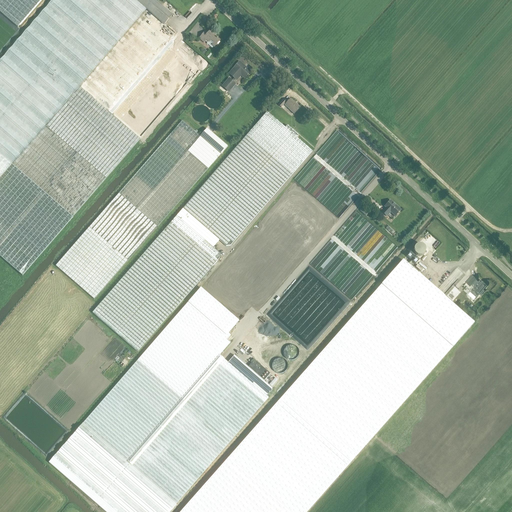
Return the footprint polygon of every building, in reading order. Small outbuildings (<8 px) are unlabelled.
[(178,37),(164,25),(135,0),(52,0),(46,7),(14,44),(0,60),(0,257),(22,276),(73,217),(116,167),(140,139),(142,141),(205,69),(174,42),(178,37)] [(0,0),(0,12),(17,27),(41,0),(0,0)] [(135,0),(164,25),(172,15),(154,0),(135,0)] [(215,47),(220,41),(214,36),(216,35),(211,30),(206,35),(204,33),(199,39),(204,43),(206,40),(215,47)] [(244,78),(250,71),(239,63),(229,74),(236,80),(241,75),(244,78)] [(228,93),(236,84),(229,78),(221,86),(228,93)] [(294,114),(300,108),(291,100),(285,106),(294,114)] [(103,300),(92,313),(117,334),(138,352),(179,305),(207,273),(219,259),(219,254),(213,248),(219,241),(226,246),(230,246),(264,207),(312,152),(297,138),(285,128),(267,112),(264,116),(246,136),(222,164),(185,206),(158,237),(130,269),(103,300)] [(207,129),(200,137),(182,121),(55,266),(94,300),(221,155),(227,147),(207,129)] [(385,208),(381,212),(387,217),(391,213),(395,217),(401,210),(390,200),(384,207),(385,208)] [(362,208),(360,211),(366,217),(368,214),(362,208)] [(388,227),(386,229),(393,235),(395,233),(388,227)] [(334,240),(313,266),(326,276),(334,266),(332,264),(336,259),(339,261),(341,259),(343,261),(341,263),(342,264),(348,257),(347,256),(349,253),(334,240)] [(427,251),(420,243),(412,249),(419,257),(427,251)] [(410,252),(406,257),(415,265),(419,260),(410,252)] [(215,472),(179,511),(306,511),(342,472),(474,323),(443,296),(437,290),(412,269),(403,260),(264,417),(215,472)] [(366,291),(377,278),(374,275),(362,289),(353,299),(356,302),(363,294),(366,291)] [(288,301),(285,312),(301,326),(300,327),(310,330),(315,335),(305,346),(309,350),(298,361),(302,362),(347,314),(343,313),(344,308),(338,315),(341,304),(339,301),(340,297),(320,279),(314,277),(318,281),(313,280),(312,279),(306,286),(304,284),(301,283),(289,296),(292,299),(289,302),(288,301)] [(486,287),(480,281),(479,283),(476,280),(473,278),(472,280),(470,278),(465,283),(468,285),(469,284),(474,288),(470,293),(476,298),(479,295),(480,296),(483,293),(481,292),(486,287)] [(454,287),(446,296),(453,301),(460,292),(454,287)] [(201,288),(175,317),(83,424),(49,463),(105,511),(169,511),(176,505),(204,472),(208,468),(229,444),(269,398),(267,397),(273,389),(264,381),(270,374),(253,360),(247,367),(234,355),(228,363),(220,356),(234,339),(227,334),(238,321),(201,288)]
